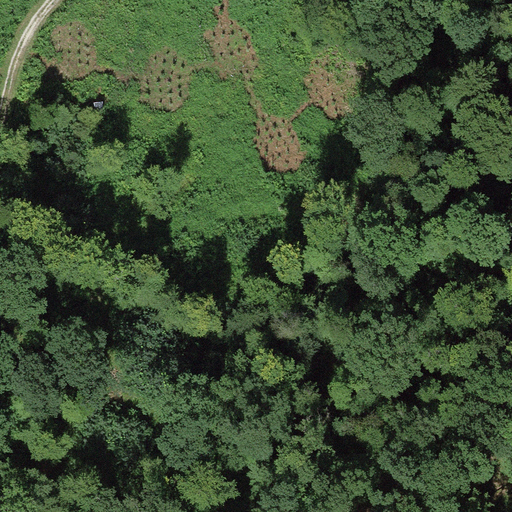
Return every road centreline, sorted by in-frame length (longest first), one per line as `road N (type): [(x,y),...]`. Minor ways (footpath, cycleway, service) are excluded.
road 1 (track): [(0,267),(313,214),(511,202)]
road 2 (track): [(74,0),(3,93),(0,120)]
